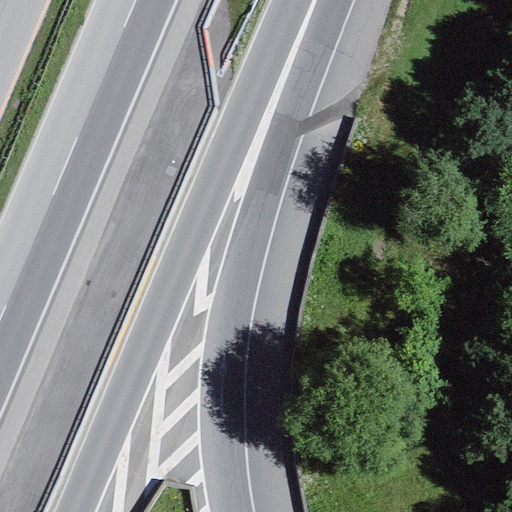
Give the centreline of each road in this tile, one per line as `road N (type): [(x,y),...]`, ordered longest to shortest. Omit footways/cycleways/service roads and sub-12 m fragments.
road 1 (motorway): [(77,511),(311,0)]
road 2 (motorway): [(229,511),(220,366),(230,302),(311,0)]
road 3 (motorway): [(0,317),(134,0)]
